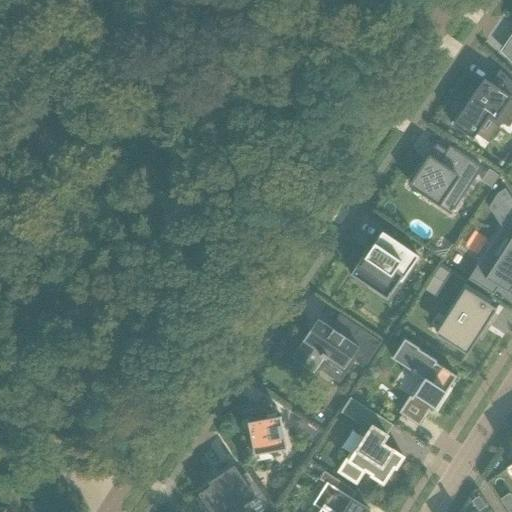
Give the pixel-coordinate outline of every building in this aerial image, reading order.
[(482,81),(477,89),(470,99),(468,97),(450,125),(468,137),(473,140),(488,118),(488,117),(491,119),(495,122),(496,120),(497,119),(505,125),(509,127),(511,122),(511,82),(500,70),(498,73),(490,84),(485,80),(484,79),(482,81)] [(439,163),(429,156),(425,162),(408,186),(433,204),(439,208),(448,194),(459,202),(482,168),(450,146),(439,163)] [(489,170),(481,182),(490,188),(498,177),(489,170)] [(485,253),(468,280),(493,296),(498,288),(508,295),(511,288),(511,199),(505,189),(497,194),(488,208),(489,209),(490,207),(511,239),(495,263),(485,256),(486,253),(485,253)] [(368,286),(381,296),(386,300),(399,281),(401,282),(418,257),(382,232),(380,236),(368,253),(366,252),(350,275),(367,287),(368,286)] [(444,282),(449,274),(440,268),(439,267),(433,277),(443,283),(444,282)] [(475,338),(485,323),(487,324),(496,310),(466,291),(464,294),(464,295),(462,297),(460,300),(450,316),(447,321),(451,324),(441,339),(445,341),(444,342),(450,345),(466,356),(477,339),(475,338)] [(352,358),(365,366),(380,344),(358,329),(349,341),(317,319),(291,358),(314,374),(324,359),(327,361),(328,359),(343,369),(352,358)] [(395,355),(392,359),(424,380),(414,395),(412,398),(410,397),(406,403),(399,413),(419,426),(431,407),(431,406),(435,409),(438,405),(445,393),(456,377),(435,363),(436,362),(418,350),(419,349),(404,340),(395,355)] [(280,416),(247,423),(253,455),(254,455),(286,449),(281,419),(280,416)] [(349,455),(338,473),(356,484),(364,471),(371,475),(370,477),(383,485),(393,468),(396,469),(403,458),(382,444),(387,436),(369,424),(362,436),(364,437),(352,457),(349,455)] [(234,511),(255,498),(234,466),(208,483),(210,487),(198,495),(209,511),(234,511)] [(365,511),(368,509),(352,499),(356,493),(324,472),(319,480),(325,485),(319,494),(328,499),(319,511),(365,511)] [(478,497),(471,502),(478,511),(479,511),(485,507),(479,499),(478,497)]
